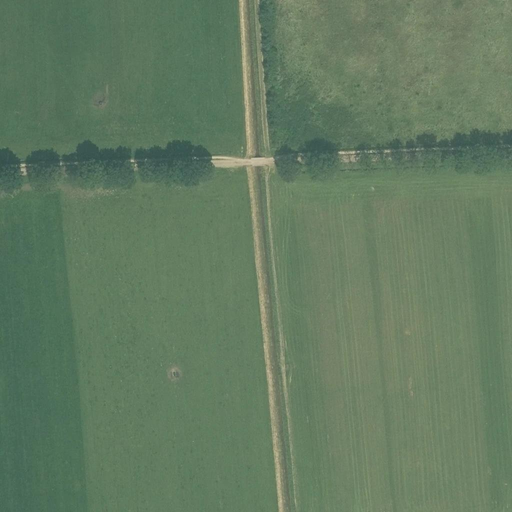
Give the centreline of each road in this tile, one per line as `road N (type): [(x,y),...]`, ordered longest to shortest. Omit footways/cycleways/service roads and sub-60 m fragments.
road 1 (track): [(511,152),(264,163)]
road 2 (track): [(247,164),(0,173)]
